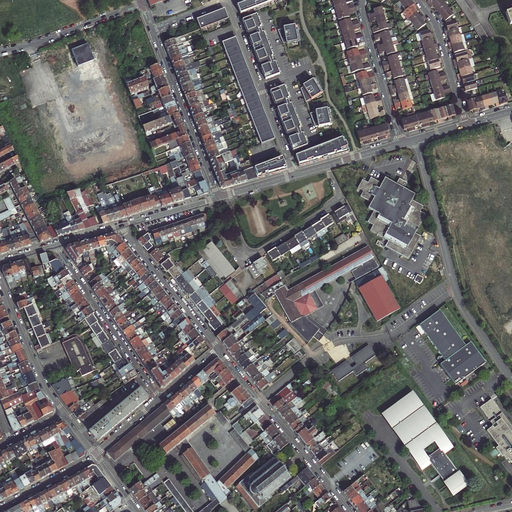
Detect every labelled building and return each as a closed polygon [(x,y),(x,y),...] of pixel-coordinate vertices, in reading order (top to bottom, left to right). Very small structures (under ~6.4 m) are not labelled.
[(244,0),(237,3),(241,13),(273,0),(244,0)] [(406,10),(414,4),(412,0),(411,0),(400,0),(399,1),(406,10)] [(449,3),(446,0),(436,8),(437,9),(438,11),(436,13),(438,15),(450,7),(447,4),(449,3)] [(489,37),(481,23),(465,0),(456,0),(477,29),(484,41),(489,37)] [(335,9),(334,10),(335,12),(355,6),(354,3),(348,5),(348,3),(347,2),(334,6),(335,9)] [(407,15),(406,16),(408,19),(417,11),(415,9),(414,8),(416,6),(414,4),(406,10),(404,12),(407,15)] [(356,9),(355,6),(335,12),(336,16),(337,16),(338,18),(351,15),(350,12),(350,11),(356,9)] [(375,8),(376,13),(372,14),(372,12),(369,13),(370,16),(370,17),(385,13),(383,6),(375,8)] [(452,10),(450,7),(438,15),(441,19),(442,18),(443,17),(444,19),(446,20),(456,12),(454,9),(452,10)] [(201,17),(197,18),(200,28),(200,29),(229,18),(225,8),(221,9),(215,11),(208,14),(201,17)] [(410,22),(411,21),(413,24),(424,16),(421,13),(420,14),(418,13),(417,11),(408,19),(410,22)] [(259,12),(243,19),(255,49),(266,78),(282,72),(277,60),(274,61),(272,56),(273,55),(269,43),(270,42),(266,30),(262,31),(260,26),(263,25),(259,12)] [(374,19),(377,18),(379,22),(387,20),(385,13),(370,17),(371,19),(371,20),(371,21),(374,20),(374,19)] [(416,27),(415,28),(417,31),(427,24),(425,22),(424,20),(426,19),(424,16),(413,24),(416,27)] [(339,21),(341,28),(360,23),(359,19),(353,21),(352,19),(352,17),(339,21)] [(447,24),(448,26),(444,27),(446,31),(458,27),(457,23),(458,22),(458,19),(447,22),(447,24)] [(374,32),(393,26),(392,22),(388,23),(387,20),(379,22),(380,26),(376,27),(376,26),(373,27),(374,29),(374,32)] [(297,25),(296,23),(283,27),(283,28),(280,28),(278,29),(281,36),(283,42),(286,41),(287,42),(293,41),(294,43),(298,42),(297,40),(300,39),(298,28),(299,28),(299,24),(297,25)] [(341,28),(342,35),(356,31),(355,28),(355,27),(361,25),(360,23),(341,28)] [(460,30),(458,27),(446,31),(447,34),(450,33),(451,35),(451,37),(462,34),(461,30),(460,30)] [(380,33),(375,34),(376,37),(376,38),(376,39),(379,38),(379,37),(382,36),(383,39),(392,37),(391,35),(394,34),(393,29),(380,33)] [(420,32),(422,40),(432,37),(435,36),(434,32),(432,32),(431,33),(430,31),(430,29),(420,32)] [(343,37),(342,38),(343,42),(345,42),(364,36),(363,33),(357,34),(356,33),(356,31),(342,35),(343,37)] [(452,40),(449,41),(450,45),(463,41),(462,37),(463,37),(462,34),(451,37),(452,39),(452,40)] [(186,41),(184,35),(165,42),(167,46),(167,48),(186,41)] [(236,36),(223,41),(226,49),(239,44),(238,40),(236,36)] [(365,39),(364,36),(345,42),(347,49),(360,45),(359,42),(358,40),(365,39)] [(378,46),(379,48),(384,46),(391,44),(399,42),(397,36),(392,37),(383,39),(384,43),(381,44),(381,43),(378,44),(378,45),(378,46)] [(423,44),(424,43),(425,46),(437,42),(436,40),(433,40),(433,38),(432,37),(422,40),(423,44)] [(186,41),(167,48),(169,51),(169,53),(185,47),(185,45),(187,44),(186,41)] [(464,45),(463,41),(450,45),(451,49),(455,48),(455,50),(456,51),(467,48),(465,44),(464,45)] [(79,64),(80,64),(81,66),(62,74),(69,92),(49,100),(78,171),(134,148),(98,60),(96,60),(95,58),(96,58),(90,42),(73,49),(79,64)] [(439,47),(437,42),(425,46),(426,51),(425,51),(426,54),(437,51),(436,49),(436,48),(439,47)] [(239,44),(226,49),(229,57),(242,52),(241,48),(239,44)] [(386,53),(393,51),(391,44),(384,46),(379,48),(380,51),(380,52),(383,51),(383,50),(385,49),(386,53)] [(169,53),(170,55),(171,57),(172,59),(176,57),(176,56),(181,54),(181,55),(192,51),(190,45),(185,47),(169,53)] [(346,51),(348,58),(361,54),(360,52),(360,51),(366,49),(365,45),(346,51)] [(474,57),(472,50),(456,55),(457,57),(457,59),(454,60),(455,63),(474,57)] [(427,57),(428,57),(429,60),(442,57),(441,53),(438,54),(437,52),(437,51),(426,54),(427,57)] [(242,52),(229,57),(232,65),(245,59),(243,55),(242,52)] [(176,57),(172,59),(173,62),(173,64),(189,58),(188,56),(187,57),(186,56),(183,57),(182,58),(181,55),(181,54),(176,56),(176,57)] [(348,58),(350,65),(369,59),(368,56),(362,58),(361,56),(361,54),(348,58)] [(387,57),(388,61),(386,62),(386,61),(383,62),(384,64),(384,65),(397,61),(395,55),(387,57)] [(192,57),(189,58),(173,64),(175,67),(176,69),(180,67),(180,66),(185,64),(185,65),(192,63),(194,62),(192,57)] [(443,61),(442,57),(429,60),(430,64),(429,65),(431,68),(441,65),(440,63),(440,61),(443,61)] [(456,66),(459,65),(459,67),(460,69),(471,66),(476,64),(474,57),(455,63),(456,66)] [(245,59),(232,65),(235,73),(248,67),(246,63),(245,59)] [(364,64),(370,63),(369,59),(350,65),(352,73),(365,70),(364,66),(364,64)] [(390,66),(391,70),(399,68),(397,61),(384,65),(385,68),(385,69),(388,68),(388,67),(390,66)] [(180,66),(180,67),(176,69),(177,72),(177,74),(194,68),(192,63),(185,65),(185,64),(180,66)] [(161,67),(160,64),(147,68),(149,74),(152,73),(153,74),(158,72),(157,71),(162,69),(161,67)] [(461,73),(459,74),(460,77),(474,73),(471,66),(460,69),(461,71),(461,73)] [(248,67),(235,73),(238,81),(251,75),(249,71),(248,67)] [(194,70),(194,68),(177,74),(179,77),(180,79),(192,75),(191,71),(194,70)] [(393,77),(401,75),(399,68),(391,70),(386,72),(387,75),(390,75),(390,73),(392,73),(393,77)] [(163,72),(162,69),(157,71),(158,72),(153,74),(153,76),(155,79),(164,75),(163,74),(163,72)] [(439,69),(430,72),(432,78),(447,74),(446,71),(440,73),(439,71),(439,69)] [(369,70),(358,73),(359,80),(375,75),(374,71),(371,72),(372,73),(370,74),(369,72),(369,70)] [(197,72),(196,73),(192,75),(180,79),(180,81),(181,83),(182,85),(199,78),(202,77),(201,74),(198,75),(197,72)] [(461,80),(463,79),(464,81),(464,83),(476,80),(474,73),(460,77),(461,80)] [(447,74),(432,78),(434,85),(443,82),(443,80),(442,79),(448,77),(447,74)] [(165,78),(164,75),(155,79),(154,79),(155,82),(156,85),(161,83),(161,84),(167,82),(166,80),(165,78)] [(251,75),(238,81),(241,88),(254,83),(253,79),(251,75)] [(375,75),(359,80),(361,87),(373,84),(372,82),(372,80),(373,79),(374,80),(377,80),(375,75)] [(391,87),(391,89),(407,84),(405,78),(402,79),(402,77),(394,79),(395,83),(396,85),(393,85),(393,84),(390,85),(391,87)] [(199,78),(182,85),(183,88),(184,90),(199,84),(201,83),(199,78)] [(316,79),(316,78),(303,85),(304,86),(301,87),(303,93),(306,101),(308,100),(310,98),(311,99),(317,96),(318,98),(322,96),(321,94),(323,92),(318,82),(319,81),(317,78),(316,79)] [(465,85),(466,88),(463,88),(464,92),(478,88),(476,80),(464,83),(465,85)] [(156,85),(152,87),(151,88),(152,92),(153,94),(158,91),(169,87),(168,86),(167,82),(161,84),(161,83),(156,85)] [(377,82),(373,84),(361,87),(363,93),(375,90),(374,88),(374,87),(376,86),(376,88),(379,87),(377,82)] [(443,82),(434,85),(436,92),(451,87),(450,84),(444,86),(444,84),(443,82)] [(254,83),(241,88),(244,96),(257,91),(256,87),(254,83)] [(201,89),(199,84),(184,90),(185,94),(186,96),(201,90),(201,89)] [(286,84),(271,90),(282,120),(288,135),(294,149),(310,143),(305,131),(301,132),(299,127),(301,126),(298,120),(300,119),(293,101),(290,103),(288,97),(291,96),(286,84)] [(398,95),(409,91),(407,84),(391,89),(392,92),(393,93),(396,92),(395,91),(397,90),(398,95)] [(146,104),(147,106),(151,104),(172,96),(171,93),(169,87),(158,91),(160,95),(146,100),(147,103),(146,104)] [(447,94),(446,92),(452,90),(451,87),(436,92),(432,93),(434,100),(444,97),(447,96),(447,94)] [(202,92),(201,90),(186,96),(187,99),(188,101),(201,95),(200,92),(202,92)] [(257,91),(244,96),(247,104),(260,98),(259,94),(257,91)] [(396,103),(408,99),(411,98),(409,91),(398,95),(400,99),(398,99),(397,98),(394,99),(395,101),(396,103)] [(498,105),(501,104),(498,93),(497,91),(493,92),(490,93),(493,103),(497,102),(497,105),(498,105)] [(505,91),(498,93),(501,104),(504,103),(508,102),(507,98),(505,91)] [(375,93),(361,97),(363,105),(382,99),(381,94),(378,95),(378,96),(376,96),(376,95),(375,93)] [(487,93),(487,94),(483,95),(487,108),(489,107),(490,107),(489,104),(493,103),(490,93),(487,93)] [(203,99),(201,95),(188,101),(189,104),(190,106),(205,100),(205,98),(203,99)] [(477,95),(475,96),(475,97),(478,107),(481,107),(482,109),(483,109),(487,108),(483,95),(478,97),(477,95)] [(157,109),(159,109),(164,106),(175,102),(174,100),(172,96),(151,104),(152,107),(156,106),(157,109)] [(479,110),(478,107),(475,97),(471,99),(470,97),(468,98),(471,109),(474,108),(475,111),(477,111),(479,110)] [(260,98),(247,104),(250,111),(263,106),(261,102),(260,98)] [(139,99),(133,101),(136,110),(143,107),(139,99)] [(208,99),(205,100),(190,106),(191,108),(191,110),(192,111),(208,105),(210,104),(208,99)] [(364,112),(368,111),(380,107),(379,105),(378,103),(380,102),(381,103),(383,103),(383,101),(382,99),(363,105),(362,105),(364,112)] [(402,108),(410,106),(408,99),(396,103),(396,105),(397,107),(400,106),(399,105),(401,104),(402,108)] [(159,112),(159,114),(160,114),(177,107),(176,105),(175,102),(164,106),(165,109),(160,111),(160,112),(159,112)] [(454,114),(457,113),(454,103),(451,103),(452,105),(447,106),(450,115),(451,119),(452,118),(455,118),(454,114)] [(208,105),(192,111),(194,115),(194,117),(208,111),(214,109),(213,105),(209,107),(208,105)] [(444,106),(444,107),(440,108),(443,121),(446,120),(448,119),(447,116),(450,115),(447,106),(446,105),(444,106)] [(263,106),(250,111),(253,119),(266,114),(265,110),(263,106)] [(168,114),(169,117),(171,116),(179,113),(178,112),(177,107),(160,114),(162,117),(168,114)] [(330,123),(333,122),(330,112),(332,111),(331,107),(329,108),(329,107),(315,110),(315,111),(313,112),(311,112),(313,119),(316,125),(319,125),(319,126),(326,124),(326,126),(330,125),(330,123)] [(383,111),(381,112),(380,110),(380,107),(368,111),(369,114),(370,118),(377,116),(382,114),(387,113),(385,109),(383,110),(383,111)] [(432,111),(435,120),(438,119),(439,122),(440,122),(443,121),(440,108),(435,109),(435,108),(431,109),(432,111)] [(208,111),(194,117),(196,120),(196,122),(209,117),(207,113),(208,113),(208,111)] [(432,124),(431,121),(435,120),(432,111),(425,113),(428,125),(431,125),(432,124)] [(420,124),(417,115),(416,112),(409,114),(410,118),(414,130),(416,129),(418,128),(417,125),(420,124)] [(171,118),(170,118),(170,120),(172,119),(173,120),(173,122),(181,119),(180,117),(180,115),(179,113),(171,116),(171,118)] [(426,126),(428,125),(425,113),(417,115),(420,124),(424,123),(425,126),(426,126)] [(266,114),(253,119),(256,127),(269,122),(268,118),(266,114)] [(209,117),(196,122),(198,125),(198,127),(212,122),(211,120),(210,120),(209,117)] [(412,130),(414,130),(410,118),(402,120),(405,129),(410,127),(411,130),(412,130)] [(181,119),(173,122),(176,127),(178,127),(183,125),(182,122),(181,119)] [(219,119),(212,122),(198,127),(200,131),(201,133),(205,131),(205,130),(209,129),(210,129),(220,125),(221,125),(219,119)] [(269,122),(256,127),(259,135),(272,130),(271,125),(269,122)] [(391,134),(390,130),(388,124),(381,127),(384,138),(387,137),(389,137),(388,135),(391,134)] [(222,130),(220,125),(210,129),(209,129),(205,130),(205,131),(201,133),(201,134),(202,136),(203,138),(222,130)] [(11,141),(3,127),(0,128),(0,132),(1,135),(3,138),(6,143),(7,142),(11,141)] [(381,127),(373,129),(376,138),(380,137),(381,139),(382,139),(384,138),(381,127)] [(186,132),(185,128),(180,130),(177,131),(177,133),(176,133),(178,139),(187,135),(186,132)] [(374,141),(374,139),(376,138),(373,129),(366,131),(370,143),(373,142),(374,141)] [(204,141),(205,143),(223,135),(222,130),(203,138),(204,141)] [(272,130),(259,135),(262,143),(275,138),(274,133),(272,130)] [(365,141),(366,144),(368,143),(370,143),(366,131),(358,133),(361,143),(365,141)] [(485,140),(492,138),(490,131),(483,133),(485,140)] [(176,133),(174,133),(170,135),(173,141),(178,139),(176,133)] [(171,149),(172,149),(190,142),(189,140),(187,135),(178,139),(173,141),(167,143),(162,145),(157,147),(152,149),(154,153),(170,147),(171,149)] [(225,141),(223,135),(205,143),(206,146),(207,148),(225,141)] [(345,137),(296,156),(300,165),(317,160),(318,160),(330,156),(340,153),(350,151),(346,139),(345,137)] [(227,146),(225,141),(207,148),(208,152),(209,153),(227,146)] [(6,143),(5,144),(9,152),(11,151),(15,149),(12,143),(9,145),(7,142),(6,143)] [(190,142),(172,149),(174,154),(192,147),(191,145),(190,142)] [(2,145),(0,146),(0,147),(4,155),(7,153),(9,152),(5,144),(2,145)] [(229,151),(227,146),(209,153),(210,156),(211,158),(222,154),(229,151)] [(194,152),(192,147),(174,154),(170,155),(171,158),(176,157),(177,161),(186,157),(195,154),(194,152)] [(248,180),(241,163),(236,149),(230,151),(242,182),(246,181),(248,180)] [(229,151),(222,154),(226,164),(228,167),(230,174),(234,184),(240,183),(242,182),(230,151),(229,151)] [(179,166),(184,164),(197,159),(196,158),(195,154),(186,157),(187,160),(183,162),(184,162),(183,163),(182,162),(178,163),(179,166)] [(220,167),(221,166),(226,164),(222,154),(211,158),(212,162),(213,164),(215,169),(220,167)] [(283,156),(254,167),(258,177),(282,171),(288,169),(283,156)] [(252,162),(250,157),(245,159),(246,161),(253,179),(255,178),(258,177),(254,167),(252,162)] [(180,169),(181,171),(186,169),(199,164),(198,163),(197,159),(184,164),(185,167),(180,169)] [(177,161),(172,163),(171,163),(176,175),(182,173),(181,171),(180,169),(179,166),(178,163),(177,161)] [(250,180),(253,179),(246,161),(241,163),(248,180),(250,180)] [(176,175),(171,163),(159,167),(161,173),(168,171),(170,177),(176,175)] [(187,173),(186,173),(187,175),(201,169),(200,167),(199,164),(186,169),(187,173)] [(221,185),(224,187),(234,184),(230,174),(229,175),(229,176),(224,178),(220,167),(215,169),(217,173),(221,185)] [(19,169),(14,172),(15,173),(17,178),(20,177),(22,176),(19,169)] [(187,175),(183,176),(186,182),(203,175),(202,173),(201,169),(187,175)] [(186,182),(183,176),(182,173),(176,175),(185,199),(189,198),(191,197),(188,188),(186,182)] [(10,176),(9,175),(4,178),(7,184),(10,182),(12,181),(10,176)] [(174,189),(168,191),(173,203),(180,200),(185,199),(176,175),(170,177),(174,189)] [(186,182),(188,188),(195,185),(206,181),(205,179),(203,175),(186,182)] [(418,194),(406,187),(399,183),(388,177),(385,182),(373,175),(370,180),(364,177),(360,185),(366,188),(363,193),(373,200),(370,205),(376,209),(369,219),(375,223),(372,227),(390,238),(387,243),(411,257),(423,235),(418,232),(428,214),(423,210),(424,207),(426,205),(415,199),(418,194)] [(410,182),(403,178),(399,183),(406,187),(410,182)] [(206,181),(195,185),(198,195),(208,192),(209,190),(206,183),(206,181)] [(25,185),(23,182),(18,184),(21,190),(26,187),(25,185)] [(165,189),(162,191),(163,194),(164,194),(166,199),(165,199),(167,204),(171,203),(173,203),(168,191),(167,189),(165,183),(163,184),(165,189)] [(21,190),(18,184),(13,187),(14,190),(16,193),(21,190)] [(0,187),(0,195),(0,196),(3,200),(5,199),(10,196),(10,195),(7,190),(6,189),(4,185),(0,187)] [(87,186),(79,188),(90,209),(91,210),(92,205),(95,203),(87,186)] [(155,186),(149,189),(151,196),(156,206),(160,205),(161,205),(157,193),(155,186)] [(26,187),(21,190),(24,196),(29,193),(28,190),(26,187)] [(91,210),(90,209),(79,188),(72,191),(75,197),(77,196),(80,203),(83,210),(85,213),(91,210)] [(24,196),(21,190),(16,193),(17,196),(19,198),(24,196)] [(77,211),(86,228),(90,226),(92,226),(88,218),(85,213),(83,210),(81,211),(77,204),(80,203),(77,196),(75,197),(72,191),(69,192),(68,192),(77,211)] [(98,193),(103,205),(104,208),(110,220),(114,219),(116,218),(104,192),(103,191),(98,193)] [(104,192),(116,218),(120,217),(122,217),(115,201),(111,192),(107,193),(106,191),(104,192)] [(162,191),(157,193),(161,205),(162,206),(166,205),(167,204),(165,199),(166,199),(164,194),(163,194),(162,191)] [(123,205),(118,193),(115,194),(118,200),(115,201),(122,217),(126,215),(127,215),(123,205)] [(0,221),(7,218),(11,216),(13,215),(15,214),(19,212),(18,212),(16,206),(13,201),(12,200),(10,196),(5,199),(10,209),(0,214),(0,221)] [(134,200),(134,201),(123,205),(127,215),(144,210),(156,206),(151,196),(141,199),(141,198),(134,200)] [(33,200),(32,198),(26,201),(29,206),(35,203),(33,200)] [(26,201),(21,203),(23,206),(24,209),(29,206),(26,201)] [(60,223),(61,222),(66,234),(72,232),(73,232),(63,211),(59,202),(54,205),(57,211),(58,211),(61,216),(60,217),(61,219),(53,223),(54,225),(55,227),(56,228),(59,226),(57,222),(59,221),(60,223)] [(341,207),(333,212),(340,221),(347,217),(349,221),(353,219),(354,221),(358,219),(349,202),(341,207)] [(32,211),(38,209),(36,206),(35,203),(29,206),(32,211)] [(97,205),(96,206),(103,222),(107,221),(110,220),(104,208),(101,209),(99,206),(98,206),(97,205)] [(69,208),(63,211),(73,232),(78,230),(80,229),(73,215),(69,208)] [(39,211),(38,209),(32,211),(35,217),(40,214),(39,211)] [(208,218),(205,210),(201,212),(197,213),(200,223),(208,220),(208,218)] [(35,217),(32,211),(27,214),(29,219),(30,220),(35,217)] [(73,215),(80,229),(84,228),(86,228),(77,211),(76,212),(77,213),(73,215)] [(200,223),(197,213),(195,214),(192,215),(195,226),(201,224),(200,223)] [(322,217),(322,218),(327,226),(335,221),(330,213),(326,215),(322,217)] [(42,217),(40,214),(35,217),(38,222),(43,220),(42,217)] [(88,218),(92,226),(95,225),(98,224),(93,215),(88,218)] [(192,215),(190,215),(188,216),(185,217),(187,224),(189,231),(196,229),(195,226),(192,215)] [(38,222),(35,217),(30,220),(30,221),(33,225),(38,222)] [(181,226),(187,224),(185,217),(182,218),(178,219),(181,226)] [(318,221),(313,224),(318,231),(320,235),(329,229),(327,226),(322,218),(318,221)] [(181,226),(178,219),(176,220),(173,221),(175,228),(181,226)] [(41,228),(46,225),(45,223),(43,220),(38,222),(41,228)] [(59,226),(56,228),(60,236),(64,234),(66,234),(61,222),(60,223),(59,221),(57,222),(59,226)] [(34,228),(36,230),(41,228),(38,222),(33,225),(34,228)] [(164,234),(166,242),(173,240),(170,230),(168,223),(165,224),(161,225),(164,234)] [(25,224),(21,226),(23,229),(27,246),(31,245),(32,244),(32,241),(31,239),(30,236),(30,233),(27,228),(25,224)] [(310,226),(304,229),(308,237),(318,231),(313,224),(310,226)] [(46,225),(41,228),(44,233),(49,230),(48,228),(46,225)] [(164,234),(161,225),(158,226),(155,227),(157,235),(164,234)] [(3,229),(3,232),(9,251),(15,250),(17,249),(12,233),(10,227),(3,229)] [(16,229),(17,231),(18,233),(22,247),(25,246),(27,246),(23,229),(22,227),(16,229)] [(55,237),(60,236),(56,228),(55,227),(51,230),(55,237)] [(37,234),(38,236),(44,233),(41,228),(36,230),(37,234)] [(300,231),(295,234),(296,234),(303,246),(311,241),(308,237),(304,229),(303,229),(300,231)] [(49,230),(44,233),(38,236),(41,241),(47,239),(52,238),(53,238),(49,230)] [(145,242),(151,237),(149,230),(140,236),(142,238),(145,242)] [(12,233),(17,249),(21,248),(22,247),(18,233),(17,231),(12,233)] [(9,251),(3,232),(0,233),(0,252),(2,254),(9,251)] [(340,242),(348,238),(344,232),(336,236),(340,242)] [(109,254),(109,256),(113,254),(125,244),(117,235),(114,234),(104,237),(109,254)] [(303,247),(303,246),(296,234),(292,237),(286,240),(291,248),(294,252),(303,247)] [(511,235),(496,245),(508,265),(498,271),(511,293),(511,235)] [(109,254),(104,237),(102,238),(97,239),(100,249),(103,248),(105,256),(109,254)] [(213,238),(204,245),(225,272),(227,276),(231,273),(237,268),(216,242),(213,238)] [(102,254),(100,249),(97,239),(95,240),(91,241),(93,246),(94,245),(95,251),(94,251),(96,255),(100,254),(100,255),(102,254)] [(222,275),(225,272),(204,245),(198,239),(195,241),(216,267),(219,271),(222,275)] [(282,243),(277,246),(282,253),(291,248),(286,240),(282,243)] [(89,241),(86,242),(89,252),(90,258),(91,260),(92,264),(93,267),(96,267),(95,262),(97,261),(97,258),(96,255),(94,251),(95,251),(94,245),(93,246),(91,241),(89,241)] [(89,252),(86,242),(84,243),(79,244),(83,256),(84,260),(89,259),(87,253),(89,252)] [(80,257),(83,256),(79,244),(77,244),(72,246),(80,259),(81,259),(80,257)] [(113,254),(118,259),(129,250),(127,247),(125,244),(113,254)] [(376,255),(370,244),(288,290),(285,286),(284,286),(282,283),(272,288),(262,294),(266,299),(274,292),(291,323),(308,342),(313,336),(318,340),(319,342),(328,331),(309,315),(312,314),(324,307),(314,289),(351,269),(356,278),(381,265),(376,255)] [(160,258),(165,253),(158,245),(151,250),(155,255),(158,259),(160,258)] [(274,258),(282,253),(277,246),(277,245),(272,248),(269,250),(274,258)] [(67,251),(70,257),(80,272),(87,268),(85,264),(83,265),(80,259),(72,246),(70,247),(67,247),(67,251)] [(121,267),(121,266),(134,256),(132,254),(129,250),(118,259),(116,260),(121,267)] [(161,259),(162,261),(170,255),(172,253),(170,250),(165,253),(160,258),(161,259)] [(318,252),(309,257),(312,261),(320,256),(318,252)] [(176,262),(178,260),(172,253),(170,255),(176,262)] [(263,255),(254,260),(258,267),(270,260),(266,253),(263,255)] [(49,264),(46,255),(44,255),(40,257),(44,270),(50,268),(49,264)] [(169,268),(176,262),(170,255),(162,261),(166,265),(168,268),(169,268)] [(126,270),(137,260),(136,258),(134,256),(121,266),(123,268),(119,271),(121,273),(126,270)] [(202,259),(199,263),(206,270),(209,266),(202,259)] [(139,263),(137,260),(126,270),(127,271),(128,270),(130,273),(141,265),(139,263)] [(183,271),(185,269),(178,260),(176,262),(183,271)] [(258,267),(254,260),(249,264),(255,275),(261,272),(258,267)] [(26,275),(22,262),(20,262),(15,264),(20,276),(26,275)] [(56,262),(49,264),(50,268),(53,277),(54,279),(65,272),(58,262),(56,262)] [(176,262),(169,268),(173,273),(176,277),(183,271),(176,262)] [(237,268),(231,273),(233,275),(243,267),(241,263),(237,268)] [(291,268),(293,272),(302,266),(300,263),(291,268)] [(20,278),(20,276),(15,264),(13,264),(9,266),(13,276),(14,278),(18,277),(18,278),(20,278)] [(93,267),(92,264),(87,268),(80,272),(82,275),(84,278),(92,272),(90,269),(93,268),(93,267)] [(144,269),(143,267),(141,265),(130,273),(133,276),(132,277),(133,278),(134,278),(144,269)] [(384,276),(389,273),(385,265),(382,267),(357,280),(364,294),(367,298),(374,311),(376,315),(379,321),(401,307),(384,276)] [(2,271),(6,278),(10,288),(16,286),(15,282),(13,281),(11,276),(13,276),(9,266),(4,267),(2,271)] [(288,275),(283,267),(278,270),(278,271),(282,278),(288,275)] [(40,278),(40,277),(37,268),(35,269),(31,270),(34,280),(36,280),(35,278),(38,277),(39,279),(40,278)] [(147,272),(144,269),(134,278),(135,280),(130,284),(132,286),(148,273),(147,272)] [(183,285),(190,280),(183,271),(176,277),(181,282),(183,285)] [(282,278),(278,271),(265,279),(266,280),(269,286),(282,278)] [(56,285),(68,277),(67,275),(65,272),(54,279),(50,282),(52,285),(50,287),(52,289),(56,285)] [(94,292),(95,294),(107,284),(105,282),(107,280),(114,275),(113,273),(112,273),(104,280),(94,288),(92,290),(94,292)] [(137,287),(140,285),(140,287),(151,278),(150,276),(148,273),(132,286),(134,289),(137,287)] [(420,285),(423,278),(417,275),(414,281),(420,285)] [(59,288),(62,286),(64,288),(72,283),(71,281),(68,277),(56,285),(58,287),(59,288)] [(241,299),(246,295),(231,277),(230,278),(226,280),(221,283),(235,301),(240,297),(241,299)] [(99,278),(91,284),(93,286),(94,288),(104,280),(103,279),(101,280),(99,278)] [(154,281),(151,278),(140,287),(138,288),(142,293),(155,283),(154,281)] [(190,294),(197,288),(190,280),(183,285),(188,291),(190,294)] [(269,286),(266,280),(253,288),(254,289),(255,291),(257,293),(269,286)] [(61,293),(63,296),(64,295),(75,288),(74,286),(72,283),(64,288),(65,290),(61,293)] [(97,297),(98,298),(111,288),(112,287),(109,283),(107,284),(95,294),(97,297)] [(158,286),(155,283),(142,293),(139,296),(141,299),(144,296),(146,295),(147,297),(151,294),(159,288),(158,286)] [(197,302),(208,294),(208,293),(201,285),(197,288),(190,294),(195,299),(197,302)] [(250,320),(243,325),(246,329),(246,330),(250,327),(252,329),(265,318),(267,317),(261,310),(265,307),(271,314),(273,312),(270,307),(257,293),(255,291),(253,288),(251,286),(248,289),(250,291),(252,293),(249,296),(256,304),(246,312),(251,318),(250,320)] [(77,290),(75,288),(64,295),(66,298),(65,298),(67,301),(68,300),(79,293),(78,291),(77,290)] [(99,300),(101,302),(112,293),(110,291),(112,289),(111,288),(98,298),(99,300)] [(159,288),(151,294),(155,299),(163,293),(162,291),(159,288)] [(103,306),(104,307),(116,297),(117,296),(119,294),(118,293),(117,294),(115,291),(112,293),(101,302),(103,306)] [(83,299),(79,293),(68,300),(72,306),(71,306),(72,309),(70,310),(72,312),(73,312),(86,303),(83,299)] [(166,296),(163,293),(155,299),(157,301),(154,303),(147,308),(149,311),(153,309),(154,308),(157,306),(167,297),(166,296)] [(204,311),(213,303),(215,302),(208,294),(197,302),(201,307),(204,311)] [(18,305),(28,301),(26,295),(20,298),(15,300),(17,303),(18,305)] [(116,299),(117,297),(116,297),(104,307),(106,310),(107,311),(118,302),(116,299)] [(167,297),(157,306),(160,310),(171,302),(170,301),(167,297)] [(19,312),(24,310),(33,306),(35,305),(34,302),(37,300),(36,298),(28,301),(18,305),(17,306),(18,309),(19,312)] [(108,314),(109,315),(122,305),(123,304),(120,300),(118,302),(107,311),(108,314)] [(137,306),(138,308),(140,311),(148,305),(144,300),(140,304),(137,306)] [(174,306),(171,302),(160,310),(159,311),(162,315),(161,316),(160,315),(154,320),(156,322),(163,316),(175,307),(174,306)] [(88,307),(86,303),(73,312),(76,317),(78,316),(81,314),(89,308),(88,307)] [(211,319),(218,314),(220,312),(213,303),(204,311),(208,316),(211,319)] [(112,318),(112,320),(121,314),(119,312),(122,307),(123,306),(122,305),(109,315),(110,317),(112,318)] [(26,316),(28,320),(37,316),(33,306),(24,310),(26,316)] [(177,310),(175,307),(163,316),(166,319),(165,320),(166,322),(167,321),(178,312),(177,310)] [(93,313),(89,308),(81,314),(83,318),(80,319),(81,320),(79,322),(80,324),(83,322),(92,316),(94,315),(93,313)] [(246,312),(244,309),(237,314),(239,317),(233,323),(238,329),(243,325),(250,320),(251,318),(246,312)] [(453,329),(439,311),(416,328),(421,335),(424,332),(445,361),(465,347),(453,329)] [(168,322),(164,325),(167,329),(173,324),(182,316),(181,315),(178,312),(167,321),(168,322)] [(277,316),(273,312),(271,314),(267,317),(271,321),(277,316)] [(115,323),(116,325),(130,314),(129,313),(128,314),(127,313),(122,316),(121,314),(112,320),(115,323)] [(130,316),(131,316),(130,314),(116,325),(118,328),(119,330),(127,324),(125,321),(130,318),(130,317),(130,316)] [(211,319),(210,320),(213,325),(216,327),(223,321),(218,314),(211,319)] [(30,325),(32,330),(41,327),(37,316),(28,320),(30,325)] [(96,321),(92,316),(83,322),(88,329),(96,324),(97,323),(96,321)] [(185,320),(182,316),(173,324),(177,329),(178,328),(186,321),(185,320)] [(281,321),(277,316),(271,321),(275,326),(281,321)] [(501,334),(511,327),(511,316),(496,326),(501,334)] [(134,322),(128,326),(127,324),(119,330),(121,333),(122,334),(138,322),(138,321),(135,322),(136,323),(134,324),(134,322)] [(189,325),(186,321),(178,328),(182,333),(190,326),(189,325)] [(219,331),(220,333),(228,327),(223,321),(216,327),(219,331)] [(0,332),(2,332),(2,331),(7,329),(8,330),(12,328),(12,327),(11,326),(10,322),(0,326),(0,332)] [(138,327),(141,326),(138,322),(122,334),(124,338),(126,339),(139,329),(138,327)] [(100,329),(96,324),(88,329),(95,338),(103,333),(100,329)] [(243,325),(238,329),(234,332),(224,340),(227,345),(229,347),(239,339),(240,338),(237,335),(246,329),(243,325)] [(180,341),(181,342),(194,331),(193,329),(190,326),(182,333),(177,337),(180,341)] [(221,338),(224,340),(234,332),(228,326),(228,327),(220,333),(218,334),(221,338)] [(286,326),(279,332),(283,337),(290,331),(286,326)] [(35,336),(37,340),(45,337),(41,327),(32,330),(28,332),(29,335),(33,333),(35,336)] [(2,331),(2,332),(0,332),(0,333),(0,334),(3,333),(4,337),(14,333),(14,331),(12,328),(8,330),(7,329),(2,331)] [(144,334),(140,329),(139,329),(126,339),(128,343),(129,344),(142,335),(144,334)] [(184,346),(182,348),(184,351),(187,348),(200,338),(197,335),(194,331),(181,342),(184,346)] [(0,346),(2,345),(0,341),(5,339),(7,343),(17,339),(16,336),(14,333),(4,337),(0,338),(0,346)] [(106,338),(103,333),(95,338),(91,341),(97,350),(101,347),(109,342),(106,338)] [(131,348),(132,349),(144,341),(141,338),(143,336),(142,335),(129,344),(130,346),(131,348)] [(240,338),(239,339),(229,347),(231,350),(233,352),(245,342),(247,341),(243,336),(240,338)] [(298,341),(294,336),(287,341),(291,346),(298,341)] [(50,347),(45,337),(37,340),(39,346),(39,347),(35,349),(36,352),(50,347)] [(62,342),(75,375),(79,374),(80,376),(80,378),(81,380),(97,374),(93,366),(89,356),(85,345),(80,338),(77,337),(73,337),(68,339),(65,340),(62,342)] [(195,350),(204,344),(202,341),(200,338),(187,348),(190,351),(193,348),(195,350)] [(9,347),(4,349),(2,345),(0,346),(0,350),(1,353),(9,349),(19,345),(18,342),(17,339),(7,343),(9,347)] [(135,353),(136,355),(149,345),(149,344),(147,345),(144,341),(132,349),(135,353)] [(302,345),(298,341),(291,346),(295,351),(302,345)] [(112,347),(109,342),(101,347),(107,356),(115,351),(112,347)] [(249,348),(245,342),(233,352),(234,353),(236,356),(237,358),(249,348)] [(471,343),(465,347),(445,361),(440,365),(455,385),(485,363),(471,343)] [(357,362),(352,365),(347,358),(337,366),(333,368),(340,378),(353,369),(357,374),(367,367),(363,362),(376,354),(374,351),(369,344),(352,355),(357,362)] [(21,348),(19,345),(9,349),(12,355),(13,354),(22,350),(21,348)] [(148,348),(150,346),(149,345),(136,355),(138,358),(140,360),(151,352),(148,348)] [(239,360),(241,362),(253,352),(255,351),(252,346),(249,348),(237,358),(239,360)] [(300,349),(294,354),(297,357),(303,353),(300,349)] [(16,362),(25,358),(25,357),(24,355),(22,350),(13,354),(16,362)] [(118,356),(115,351),(107,356),(114,366),(121,361),(118,356)] [(156,354),(154,356),(151,352),(140,360),(142,363),(143,365),(157,356),(156,354)] [(253,352),(241,362),(243,364),(245,367),(257,357),(258,356),(256,354),(255,355),(253,352)] [(6,365),(8,370),(27,362),(26,361),(26,359),(25,358),(16,362),(13,354),(12,355),(9,356),(12,363),(6,365)] [(160,356),(159,354),(157,356),(143,365),(145,368),(146,370),(158,361),(156,359),(159,357),(160,356)] [(219,355),(216,356),(203,367),(210,375),(211,374),(209,372),(215,367),(223,360),(222,358),(219,355)] [(192,365),(194,363),(188,356),(183,360),(190,367),(192,365)] [(259,360),(257,357),(245,367),(247,369),(249,372),(265,359),(263,357),(259,360)] [(172,359),(176,364),(173,366),(181,375),(183,373),(186,371),(179,363),(177,361),(175,359),(175,358),(172,359)] [(263,365),(267,362),(265,359),(249,372),(251,375),(253,377),(265,368),(263,365)] [(121,361),(114,366),(119,373),(127,368),(124,364),(122,360),(121,361)] [(188,369),(190,367),(183,360),(179,363),(186,371),(188,369)] [(226,363),(223,360),(215,367),(217,369),(219,371),(227,365),(226,363)] [(161,365),(159,361),(158,361),(146,370),(149,373),(150,375),(156,370),(159,369),(162,366),(164,365),(167,363),(166,361),(163,362),(163,363),(163,364),(161,365)] [(28,365),(27,362),(8,370),(9,373),(18,369),(19,371),(29,367),(28,365)] [(170,368),(167,363),(164,365),(176,379),(179,377),(181,375),(173,366),(170,368)] [(272,364),(271,363),(265,368),(253,377),(255,379),(257,382),(268,373),(274,368),(275,367),(274,366),(270,369),(268,367),(272,364)] [(175,380),(176,379),(164,365),(162,366),(167,372),(164,374),(164,375),(171,383),(174,381),(175,380)] [(216,374),(219,379),(231,370),(230,368),(227,365),(219,371),(219,372),(216,374)] [(20,373),(14,375),(16,379),(18,378),(31,373),(30,370),(29,367),(19,371),(20,373)] [(129,367),(127,368),(119,373),(115,376),(119,382),(121,381),(133,373),(131,371),(129,367)] [(210,375),(203,367),(199,370),(196,373),(203,381),(210,375)] [(264,385),(278,373),(274,368),(268,373),(257,382),(259,384),(261,387),(262,386),(264,385)] [(160,390),(164,390),(169,385),(171,383),(164,375),(161,377),(160,378),(157,373),(158,372),(156,370),(150,375),(160,390)] [(234,373),(231,370),(219,379),(223,384),(235,375),(234,373)] [(27,387),(36,383),(33,378),(31,373),(18,378),(21,384),(25,382),(27,387)] [(124,386),(136,378),(135,376),(133,373),(121,381),(124,386)] [(207,385),(203,381),(196,373),(194,374),(191,377),(201,388),(204,386),(204,387),(207,385)] [(202,389),(201,388),(191,377),(190,378),(187,381),(197,393),(202,389)] [(325,385),(331,381),(328,377),(322,381),(325,385)] [(242,383),(238,378),(232,383),(235,387),(231,390),(235,394),(233,395),(231,395),(229,397),(228,399),(225,401),(227,403),(246,388),(242,383)] [(8,382),(7,379),(0,381),(0,388),(4,387),(3,384),(8,382)] [(197,393),(187,381),(185,383),(182,384),(186,388),(187,388),(190,392),(190,393),(192,395),(194,394),(195,396),(195,395),(197,393)] [(274,403),(278,409),(292,398),(295,396),(298,393),(293,387),(292,389),(290,386),(293,384),(290,381),(269,397),(274,403)] [(71,394),(66,382),(51,388),(55,394),(59,398),(71,394)] [(330,391),(335,387),(332,382),(326,387),(330,391)] [(37,388),(36,383),(27,387),(29,392),(19,396),(22,402),(40,393),(37,388)] [(186,388),(182,384),(181,386),(178,388),(191,404),(193,402),(190,399),(189,398),(192,395),(190,393),(190,392),(187,388),(186,388)] [(4,387),(0,388),(0,394),(11,390),(14,389),(12,386),(5,389),(4,387)] [(188,406),(191,404),(178,388),(176,390),(174,392),(177,396),(180,400),(181,400),(184,405),(186,403),(188,406)] [(246,404),(254,398),(250,393),(246,388),(227,403),(228,406),(231,403),(233,403),(236,401),(236,399),(238,398),(241,402),(243,400),(246,404)] [(447,453),(454,448),(413,389),(380,412),(382,415),(422,471),(423,470),(432,463),(455,495),(470,485),(447,453)] [(0,400),(13,395),(11,390),(0,394),(0,400)] [(136,409),(146,401),(138,392),(88,434),(96,443),(107,434),(119,424),(136,409)] [(177,396),(174,392),(173,393),(169,396),(182,411),(185,409),(182,406),(184,405),(181,400),(180,400),(177,396)] [(14,395),(13,395),(0,400),(0,402),(2,407),(3,409),(4,412),(10,409),(15,406),(19,404),(22,402),(19,396),(18,393),(14,395)] [(24,407),(25,409),(30,406),(37,403),(40,401),(42,405),(47,415),(51,413),(52,409),(46,401),(43,398),(40,393),(22,402),(24,407)] [(64,405),(68,411),(76,405),(78,404),(71,394),(59,398),(64,405)] [(179,414),(182,411),(169,396),(167,398),(164,400),(171,409),(173,412),(176,411),(179,414)] [(280,411),(282,413),(295,402),(292,398),(278,409),(280,411)] [(500,411),(492,399),(480,408),(488,419),(493,416),(495,414),(500,411)] [(78,420),(82,426),(108,407),(104,400),(87,413),(78,420)] [(164,400),(138,422),(107,449),(115,458),(171,409),(164,400)] [(80,404),(77,406),(76,405),(68,411),(70,414),(72,416),(87,405),(88,404),(86,402),(83,404),(84,405),(82,406),(80,404)] [(210,415),(208,413),(214,408),(213,407),(214,407),(212,404),(211,405),(209,402),(182,424),(174,430),(181,439),(185,435),(210,415)] [(262,408),(257,402),(244,413),(247,416),(254,410),(259,417),(265,412),(262,408)] [(284,416),(286,418),(295,411),(293,408),(295,407),(298,405),(295,402),(282,413),(284,416)] [(38,404),(37,403),(30,406),(37,420),(43,417),(47,415),(42,405),(37,408),(36,405),(38,404)] [(90,408),(87,405),(72,416),(74,419),(75,421),(78,420),(87,413),(85,410),(88,408),(88,409),(90,408)] [(30,406),(25,409),(26,410),(32,423),(37,420),(30,406)] [(224,421),(229,418),(221,408),(216,411),(224,421)] [(20,429),(15,418),(12,413),(11,411),(10,409),(4,412),(13,433),(17,431),(20,429)] [(288,421),(290,423),(302,413),(304,412),(301,409),(298,412),(297,413),(295,411),(286,418),(288,421)] [(29,424),(32,423),(26,410),(19,413),(20,415),(26,426),(29,424)] [(263,424),(264,423),(266,426),(273,421),(271,419),(270,417),(265,412),(259,417),(261,420),(260,421),(263,424)] [(302,421),(305,419),(306,418),(302,413),(290,423),(292,426),(294,428),(298,425),(297,424),(302,421)] [(490,422),(493,426),(486,431),(498,447),(496,449),(500,455),(501,457),(503,456),(506,460),(507,459),(510,463),(511,462),(511,463),(511,428),(502,414),(497,417),(495,414),(493,416),(495,418),(490,422)] [(26,426),(20,415),(15,418),(20,429),(24,427),(26,426)] [(243,426),(237,418),(233,422),(236,426),(240,431),(242,430),(241,428),(243,426)] [(295,430),(297,433),(306,426),(303,422),(306,420),(305,419),(302,421),(297,424),(298,425),(294,428),(295,430)] [(171,421),(164,427),(169,432),(176,426),(171,421)] [(257,436),(261,433),(264,436),(276,426),(275,425),(273,421),(266,426),(256,435),(257,436)] [(62,423),(60,423),(54,426),(65,446),(67,450),(71,447),(68,442),(74,438),(69,431),(62,423)] [(306,434),(310,431),(310,432),(316,427),(313,425),(308,429),(306,426),(297,433),(301,437),(302,438),(306,435),(306,434)] [(61,448),(65,446),(54,426),(52,427),(48,429),(55,441),(57,440),(61,448)] [(234,432),(233,433),(247,451),(252,446),(251,445),(248,441),(240,431),(236,426),(232,429),(234,432)] [(279,430),(276,426),(264,436),(266,440),(264,441),(266,443),(267,442),(280,431),(279,430)] [(248,441),(253,437),(245,427),(242,430),(240,431),(248,441)] [(303,440),(305,443),(314,436),(312,434),(317,430),(316,427),(310,432),(310,431),(306,434),(306,435),(302,438),(303,440)] [(325,430),(324,428),(319,432),(314,436),(305,443),(306,444),(310,449),(318,443),(317,441),(325,434),(323,432),(325,430)] [(44,447),(51,444),(55,451),(56,450),(59,448),(55,441),(48,429),(44,431),(37,435),(44,447)] [(185,435),(181,439),(174,430),(160,442),(155,446),(162,455),(177,442),(183,450),(201,477),(203,476),(210,471),(201,457),(185,435)] [(283,435),(280,431),(267,442),(272,448),(284,436),(283,435)] [(39,450),(44,447),(37,435),(36,435),(32,437),(39,450)] [(288,441),(284,436),(272,448),(275,452),(288,441)] [(333,436),(329,440),(328,438),(320,444),(319,442),(318,443),(310,449),(312,452),(314,454),(321,449),(330,442),(334,438),(333,436)] [(42,456),(39,450),(32,437),(30,438),(26,440),(32,451),(36,450),(38,454),(39,457),(41,456),(42,456)] [(32,451),(26,440),(25,441),(21,443),(23,447),(24,447),(27,451),(26,451),(27,454),(31,461),(33,460),(31,457),(34,455),(32,451)] [(321,463),(337,450),(330,442),(321,449),(314,454),(317,457),(321,463)] [(24,447),(23,447),(21,443),(20,444),(15,446),(12,448),(14,453),(13,453),(16,458),(17,457),(18,460),(23,457),(22,456),(27,454),(26,451),(27,451),(24,447)] [(264,461),(262,458),(259,454),(256,450),(252,446),(247,451),(217,480),(210,471),(203,476),(205,479),(216,495),(213,499),(216,503),(218,501),(224,494),(228,491),(230,488),(227,485),(255,458),(256,460),(255,461),(258,465),(263,462),(264,461)] [(6,451),(11,460),(16,458),(13,453),(14,453),(12,448),(10,449),(6,451)] [(68,465),(65,459),(60,450),(59,448),(56,450),(65,467),(67,466),(68,465)] [(65,467),(56,450),(55,451),(48,454),(57,471),(62,468),(65,467)] [(198,479),(201,477),(183,450),(180,452),(198,479)] [(6,463),(11,460),(6,451),(4,452),(1,454),(6,463)] [(47,456),(49,459),(45,462),(51,474),(55,472),(57,471),(48,454),(47,453),(46,453),(47,456)] [(73,462),(70,455),(65,459),(68,465),(73,462)] [(50,475),(51,474),(45,462),(43,458),(41,456),(39,457),(42,463),(39,464),(46,477),(50,475)] [(275,456),(255,472),(253,469),(240,479),(239,480),(259,505),(272,494),(270,492),(271,491),(272,493),(275,490),(274,489),(291,475),(282,464),(275,456)] [(44,478),(46,477),(39,464),(36,459),(33,460),(36,466),(33,468),(40,480),(44,478)] [(31,470),(29,472),(29,473),(35,483),(38,481),(40,480),(33,468),(32,464),(30,465),(31,466),(30,467),(31,470)] [(90,475),(93,473),(99,481),(104,478),(99,471),(94,465),(86,469),(90,475)] [(286,482),(289,485),(299,477),(305,484),(316,475),(312,471),(308,465),(286,482)] [(122,468),(118,471),(120,474),(122,476),(126,473),(122,468)] [(83,477),(84,476),(86,481),(88,484),(90,488),(92,487),(93,486),(90,481),(92,479),(90,475),(86,469),(85,470),(81,472),(83,477)] [(143,482),(140,478),(129,486),(132,490),(134,493),(158,475),(159,474),(157,471),(147,477),(146,478),(144,480),(144,482),(143,482)] [(88,484),(86,481),(84,476),(83,477),(81,472),(79,473),(75,475),(82,486),(85,492),(86,491),(87,490),(85,486),(88,484)] [(35,483),(29,473),(18,479),(24,489),(33,484),(35,483)] [(82,486),(75,475),(74,476),(70,478),(77,491),(80,495),(83,493),(80,487),(82,486)] [(134,493),(136,495),(138,498),(152,488),(153,487),(152,484),(160,478),(158,475),(134,493)] [(319,480),(316,475),(305,484),(309,489),(305,491),(307,493),(313,489),(321,482),(319,480)] [(195,511),(168,476),(163,479),(170,489),(174,494),(178,499),(179,501),(181,503),(184,508),(187,511),(205,511),(209,509),(210,508),(216,503),(213,499),(195,511)] [(16,493),(18,492),(12,481),(11,479),(11,478),(5,481),(6,482),(7,484),(13,495),(16,493)] [(24,489),(18,479),(18,478),(12,481),(18,492),(22,490),(24,489)] [(68,479),(65,480),(73,493),(77,491),(70,478),(68,479)] [(93,486),(92,487),(99,496),(104,493),(111,488),(104,478),(99,481),(93,486)] [(201,482),(213,499),(216,495),(205,479),(201,482)] [(73,493),(65,480),(64,481),(60,483),(70,500),(72,499),(70,495),(73,493)] [(238,488),(254,508),(259,505),(239,480),(235,484),(238,488)] [(351,491),(354,488),(355,488),(358,486),(360,485),(356,480),(348,486),(347,487),(344,489),(343,490),(346,494),(347,495),(351,492),(351,491)] [(326,487),(321,482),(313,489),(320,497),(328,490),(326,487)] [(70,500),(60,483),(59,484),(56,485),(63,499),(66,497),(68,502),(70,500)] [(1,487),(2,489),(2,488),(5,493),(4,494),(7,499),(11,496),(13,495),(7,484),(1,487)] [(351,492),(347,495),(348,496),(350,499),(361,491),(368,485),(367,484),(363,487),(362,486),(361,487),(360,488),(358,486),(355,488),(354,488),(351,491),(351,492)] [(58,501),(63,499),(56,485),(55,486),(51,488),(58,501)] [(62,508),(58,501),(51,488),(49,489),(46,491),(53,504),(56,502),(60,510),(62,509),(62,508)] [(111,488),(104,493),(107,498),(115,493),(114,491),(112,489),(111,488)] [(159,497),(152,488),(138,498),(141,503),(145,508),(159,497)] [(324,502),(332,496),(331,494),(328,490),(320,497),(317,499),(319,501),(322,499),(324,502)] [(41,494),(48,507),(53,504),(46,491),(44,492),(41,494)] [(365,495),(361,491),(350,499),(351,500),(354,504),(365,495)] [(115,493),(107,498),(101,502),(104,506),(99,509),(100,510),(98,511),(99,511),(118,497),(118,496),(115,493)] [(48,507),(41,494),(40,494),(36,496),(44,509),(48,507)] [(238,511),(228,498),(224,494),(218,501),(220,504),(226,511),(238,511)] [(373,499),(370,494),(366,497),(355,505),(358,509),(359,510),(363,507),(367,503),(367,504),(372,500),(373,499)] [(354,504),(355,505),(366,497),(365,495),(354,504)] [(42,511),(44,511),(44,509),(36,496),(35,497),(32,499),(38,511),(42,511)] [(96,507),(88,497),(88,498),(95,507),(96,507)] [(111,511),(120,505),(121,501),(121,500),(118,497),(99,511),(111,511)] [(159,497),(145,508),(147,511),(149,511),(163,502),(159,497)] [(98,511),(95,507),(88,498),(83,501),(87,506),(91,511),(98,511)] [(375,505),(365,511),(377,511),(388,504),(383,498),(375,505)] [(414,498),(408,499),(410,511),(422,511),(422,508),(417,509),(414,498)] [(36,511),(38,511),(32,499),(30,499),(27,501),(33,511),(36,511)] [(336,500),(329,506),(333,511),(345,511),(343,509),(336,500)] [(365,511),(375,505),(372,500),(367,504),(367,503),(363,507),(359,510),(360,511),(365,511)] [(33,511),(27,501),(26,502),(23,503),(27,511),(33,511)] [(159,511),(168,506),(164,501),(163,502),(149,511),(159,511)] [(285,511),(291,508),(288,504),(286,501),(273,511),(285,511)] [(27,511),(23,503),(22,504),(18,506),(21,511),(27,511)]
